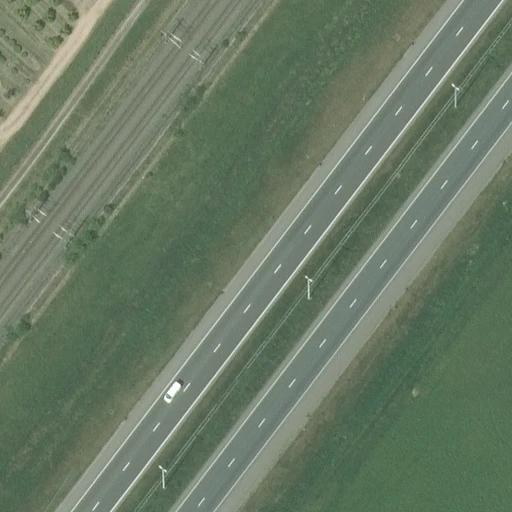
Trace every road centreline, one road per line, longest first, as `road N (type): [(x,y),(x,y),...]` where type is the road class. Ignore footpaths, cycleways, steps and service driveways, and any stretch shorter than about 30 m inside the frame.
road 1 (motorway): [(486,0),(97,511)]
road 2 (motorway): [(201,511),(511,105)]
